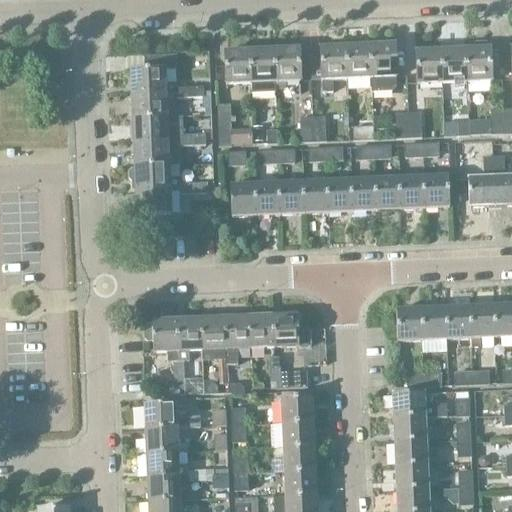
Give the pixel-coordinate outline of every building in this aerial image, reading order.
[(347,82),(371,81),(370,48),(361,49),(361,45),(358,43),(350,43),(347,46),(346,46),(347,82)] [(347,82),(346,46),(344,46),(341,44),(333,44),(330,47),(330,50),(320,50),(322,95),(333,94),(332,83),(347,82)] [(473,52),(465,52),(467,85),(491,84),(490,51),(489,51),(488,47),(486,44),(475,45),(473,47),(473,52)] [(274,52),(276,92),(286,91),(286,85),(300,84),(299,51),(297,51),(297,48),(294,46),(287,46),(284,49),(284,52),(274,52)] [(370,48),(371,81),(372,94),(392,93),(396,89),(394,47),(370,48)] [(276,94),(276,92),(274,52),(250,53),(252,86),(252,95),(276,94)] [(465,52),(441,53),(443,86),(467,85),(465,52)] [(226,87),(252,86),(250,53),(225,54),(226,87)] [(443,86),(441,53),(416,54),(417,87),(443,86)] [(176,57),(144,58),(144,72),(130,73),(131,98),(175,96),(175,101),(190,100),(189,90),(175,90),(174,86),(165,86),(165,71),(177,71),(176,57)] [(203,89),(189,90),(190,100),(202,100),(203,100),(203,89)] [(175,96),(131,98),(132,122),(167,120),(166,106),(175,106),(175,101),(175,96)] [(217,108),(219,149),(232,149),(230,107),(217,108)] [(511,111),(503,112),(504,137),(511,137),(511,111)] [(503,112),(490,112),(490,122),(491,138),(504,137),(503,112)] [(409,141),(408,116),(395,117),(396,142),(409,141)] [(421,116),(408,116),(409,141),(422,141),(421,116)] [(167,120),(132,122),(133,146),(168,144),(177,144),(177,139),(183,138),(182,120),(167,120)] [(314,145),(312,120),(300,121),(301,146),(314,145)] [(325,120),(312,120),(314,145),(326,145),(325,120)] [(490,122),(483,122),(483,138),(491,138),(490,122)] [(459,125),(459,139),(469,139),(469,125),(459,125)] [(353,129),(353,143),(374,142),(374,128),(353,129)] [(267,133),(267,147),(277,147),(277,133),(267,133)] [(205,137),(191,138),(192,148),(206,148),(205,137)] [(191,138),(183,138),(177,139),(177,144),(178,149),(192,148),(191,138)] [(492,144),(492,159),(494,209),(511,207),(511,178),(500,179),(499,174),(504,173),(503,143),(492,144)] [(133,146),(134,170),(169,168),(168,144),(133,146)] [(405,160),(422,160),(421,146),(404,147),(405,160)] [(438,146),(421,146),(422,160),(439,159),(438,146)] [(373,149),(374,162),(390,161),(390,148),(373,149)] [(374,162),(373,149),(356,150),(357,163),(374,162)] [(342,150),(325,151),(326,164),(343,163),(342,150)] [(326,164),(325,151),(308,152),(309,165),(326,164)] [(294,152),(277,153),(278,166),(294,165),(294,152)] [(261,167),(278,166),(277,153),(260,154),(261,167)] [(228,155),(229,168),(246,168),(245,155),(228,155)] [(492,159),(482,160),(483,174),(487,174),(487,181),(468,182),(469,210),(494,209),(492,159)] [(132,172),(128,174),(129,181),(132,183),(135,183),(135,194),(170,192),(179,192),(179,187),(178,168),(169,168),(134,170),(134,172),(132,172)] [(448,179),(423,180),(424,212),(449,211),(448,179)] [(423,180),(399,181),(400,213),(424,212),(423,180)] [(399,181),(375,182),(376,214),(400,213),(399,181)] [(375,182),(351,184),(352,215),(376,214),(375,182)] [(351,184),(327,185),(328,216),(352,215),(351,184)] [(207,185),(193,186),(194,196),(208,196),(207,185)] [(327,185),(303,186),(304,217),(328,216),(327,185)] [(179,187),(179,192),(180,197),(194,196),(193,186),(179,187)] [(303,186),(279,187),(280,218),(304,217),(303,186)] [(279,187),(255,188),(256,219),(280,218),(279,187)] [(256,219),(255,188),(230,189),(231,220),(256,219)] [(170,192),(135,194),(136,218),(171,217),(170,192)] [(511,308),(493,309),(494,341),(511,339),(511,308)] [(480,350),(480,341),(494,341),(493,309),(469,310),(470,342),(470,350),(480,350)] [(446,343),(470,342),(469,310),(444,311),(446,343)] [(422,344),(446,343),(444,311),(420,312),(422,344)] [(397,345),(422,344),(420,312),(396,313),(397,345)] [(297,318),(272,319),(274,350),(310,349),(310,332),(298,333),(297,318)] [(272,319),(248,320),(250,351),(274,350),(272,319)] [(224,321),(226,362),(227,368),(236,367),(235,352),(250,351),(248,320),(224,321)] [(202,363),(219,362),(226,362),(224,321),(200,322),(202,353),(202,363)] [(178,354),(202,353),(200,322),(176,323),(178,354)] [(176,323),(152,324),(152,327),(147,327),(144,330),(144,341),(147,343),(153,343),(153,355),(167,355),(167,364),(173,364),(178,364),(178,354),(176,323)] [(439,372),(452,373),(454,349),(442,348),(439,372)] [(269,360),(270,372),(280,372),(280,359),(269,360)] [(174,377),(184,376),(184,363),(178,364),(173,364),(174,377)] [(270,385),(276,385),(281,385),(281,375),(280,372),(270,372),(270,385)] [(511,372),(503,373),(504,387),(511,386),(511,372)] [(306,374),(281,375),(281,385),(276,385),(276,391),(307,390),(306,374)] [(472,375),(472,388),(489,387),(488,374),(472,375)] [(472,375),(455,376),(455,389),(472,388),(472,375)] [(184,376),(174,377),(174,389),(185,389),(184,376)] [(424,377),(424,390),(441,389),(441,376),(424,377)] [(424,377),(407,378),(407,391),(424,390),(424,377)] [(233,387),(228,387),(228,396),(231,396),(231,398),(244,397),(244,391),(240,386),(233,386),(233,387)] [(424,396),(392,397),(393,422),(425,420),(447,419),(446,407),(424,408),(424,396)] [(281,402),(282,427),(313,426),(312,401),(281,402)] [(455,402),(456,420),(470,419),(469,402),(455,402)] [(176,406),(144,408),(145,432),(177,431),(200,430),(199,419),(176,420),(176,406)] [(231,412),(232,429),(245,428),(245,411),(231,412)] [(225,412),(211,412),(212,429),(226,429),(225,412)] [(393,422),(394,446),(426,444),(425,420),(393,422)] [(282,427),(283,451),(314,450),(313,426),(282,427)] [(456,426),(457,443),(471,443),(470,426),(456,426)] [(232,429),(233,446),(246,445),(245,428),(232,429)] [(145,432),(146,456),(178,455),(177,431),(145,432)] [(226,437),(213,437),(214,453),(227,453),(226,437)] [(457,443),(458,460),(471,459),(471,443),(457,443)] [(394,446),(395,470),(427,468),(426,444),(394,446)] [(283,451),(284,475),(315,474),(314,450),(283,451)] [(146,456),(147,480),(188,478),(189,484),(201,483),(201,473),(188,473),(188,467),(178,468),(178,455),(146,456)] [(233,460),(234,477),(247,476),(246,459),(233,460)] [(427,468),(395,470),(396,494),(428,492),(427,468)] [(213,472),(201,473),(201,483),(214,483),(213,472)] [(284,475),(285,499),(316,498),(315,474),(284,475)] [(458,474),(459,491),(473,491),(472,474),(458,474)] [(234,477),(235,494),(248,493),(247,476),(234,477)] [(147,480),(148,504),(180,503),(179,491),(189,490),(189,484),(188,478),(147,480)] [(459,491),(460,508),(473,507),(473,491),(459,491)] [(396,494),(397,511),(428,511),(428,492),(396,494)] [(285,499),(285,511),(316,511),(316,498),(285,499)] [(180,511),(180,503),(148,504),(148,511),(180,511)]
